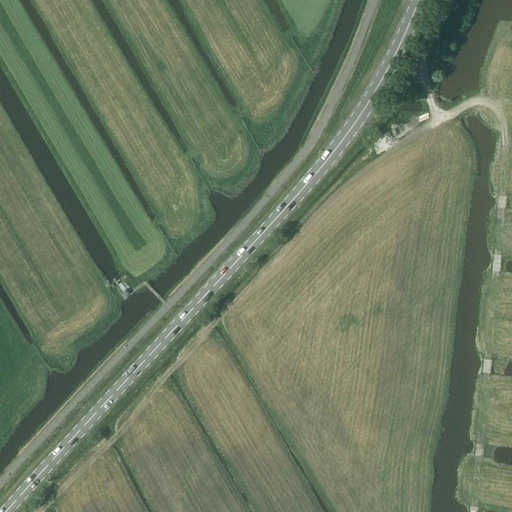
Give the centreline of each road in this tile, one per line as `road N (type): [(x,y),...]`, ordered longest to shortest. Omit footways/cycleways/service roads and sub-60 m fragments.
road 1 (primary): [(7,511),(316,173),(373,95),(418,0)]
road 2 (track): [(473,511),(503,119),(480,100),(438,121),(427,95)]
